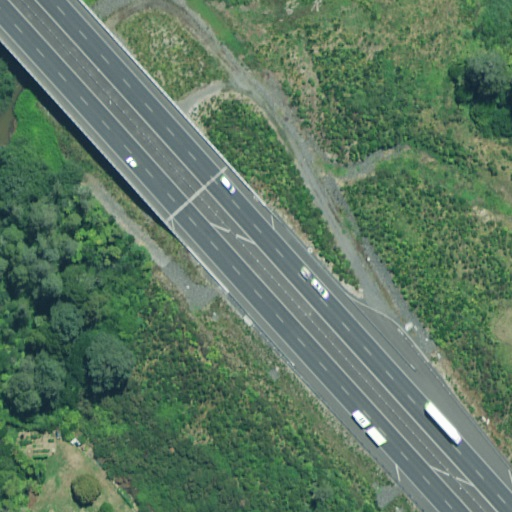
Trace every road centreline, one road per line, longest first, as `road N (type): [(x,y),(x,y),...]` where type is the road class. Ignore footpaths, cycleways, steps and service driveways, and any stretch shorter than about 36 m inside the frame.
road 1 (motorway): [(53,0),(511,509)]
road 2 (motorway): [(461,511),(0,9)]
road 3 (track): [(377,319),(353,255),(286,136),(248,92),(199,97),(111,171)]
road 4 (track): [(265,108),(162,3),(114,16),(48,80)]
